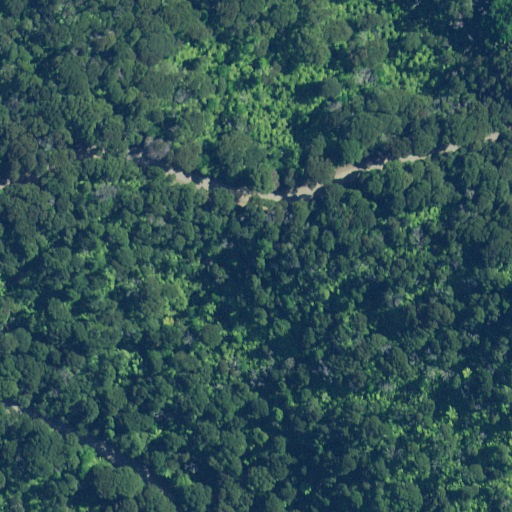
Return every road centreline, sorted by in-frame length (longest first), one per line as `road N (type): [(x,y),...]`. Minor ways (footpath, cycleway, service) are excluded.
road 1 (unclassified): [(0,179),(118,159),(231,200),(360,182),(511,140)]
road 2 (unclassified): [(184,511),(149,472),(0,407)]
